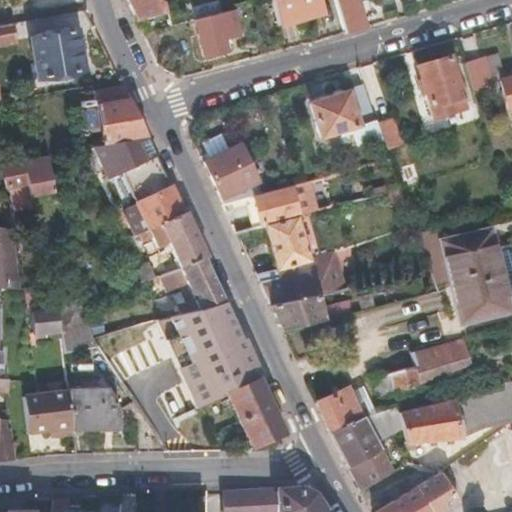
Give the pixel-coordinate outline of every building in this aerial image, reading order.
[(273,0),(278,17),(322,5),(320,0),(273,0)] [(338,0),(341,8),(346,27),(349,26),(368,21),(361,0),(338,0)] [(221,5),(193,12),(202,48),(226,42),(222,26),(235,23),(231,3),(221,5)] [(0,26),(0,46),(14,43),(11,24),(0,26)] [(72,31),(27,40),(33,79),(78,72),(72,31)] [(451,50),(421,59),(433,97),(463,88),(451,50)] [(462,57),(471,84),(490,78),(481,51),(462,57)] [(511,108),(511,70),(502,73),(511,108)] [(375,112),(365,83),(349,87),(359,118),(375,112)] [(319,130),(359,118),(349,87),(348,84),(308,96),(319,130)] [(145,139),(119,88),(94,91),(97,107),(93,109),(101,147),(145,139)] [(377,117),(387,146),(402,140),(391,111),(377,117)] [(194,137),(200,149),(225,137),(220,126),(194,137)] [(155,161),(145,139),(101,147),(89,149),(94,172),(155,161)] [(202,154),(222,196),(251,189),(262,186),(236,139),(202,154)] [(26,185),(28,198),(51,194),(45,159),(1,167),(5,189),(20,187),(26,185)] [(291,179),(262,186),(251,189),(253,196),(248,197),(253,221),(264,218),(298,209),(298,208),(291,179)] [(126,192),(132,204),(153,194),(149,182),(126,192)] [(401,194),(397,183),(387,185),(385,186),(390,199),(401,194)] [(22,199),(28,198),(26,185),(20,187),(22,199)] [(130,236),(142,231),(177,217),(165,188),(153,194),(132,204),(119,210),(130,236)] [(260,277),(270,298),(320,288),(345,283),(335,246),(310,253),(298,209),(264,218),(277,262),(280,272),(260,277)] [(206,257),(182,215),(177,217),(142,231),(146,239),(160,233),(179,267),(203,257),(203,258),(206,257)] [(0,286),(14,288),(6,230),(0,228),(0,286)] [(456,307),(507,296),(492,228),(441,239),(456,307)] [(224,302),(203,258),(203,257),(179,267),(179,268),(158,276),(165,293),(179,288),(184,301),(175,304),(179,313),(198,309),(199,310),(224,302)] [(255,268),(260,277),(280,272),(277,262),(255,268)] [(270,298),(281,323),(311,316),(328,311),(320,288),(270,298)] [(507,296),(456,307),(460,321),(510,310),(507,296)] [(99,351),(91,341),(84,303),(84,302),(57,307),(57,311),(60,336),(62,355),(99,351)] [(244,338),(241,339),(224,302),(199,310),(198,309),(179,313),(155,320),(196,407),(225,394),(258,379),(262,378),(244,338)] [(60,336),(57,311),(31,314),(36,345),(46,345),(45,338),(60,336)] [(123,331),(91,341),(99,351),(131,398),(159,378),(123,331)] [(413,347),(418,362),(428,360),(431,370),(471,361),(466,336),(413,347)] [(389,369),(393,384),(393,385),(423,377),(418,362),(390,369),(389,369)] [(386,369),(374,371),(379,388),(393,384),(389,369),(386,369)] [(284,434),(258,379),(225,394),(252,449),(284,434)] [(510,425),(511,423),(511,381),(501,384),(502,389),(399,412),(400,427),(401,441),(463,438),(462,434),(484,428),(495,417),(509,425),(510,425)] [(329,432),(363,417),(350,390),(318,403),(329,432)] [(71,436),(71,430),(67,397),(66,393),(22,398),(26,433),(47,431),(48,439),(71,436)] [(67,397),(71,430),(116,425),(114,407),(104,393),(67,397)] [(361,491),(393,470),(378,444),(400,427),(399,412),(398,407),(365,416),(363,417),(329,432),(361,491)] [(8,420),(0,418),(0,461),(0,462),(14,459),(8,420)] [(372,507),(375,511),(431,511),(458,497),(439,467),(372,507)] [(299,489),(218,493),(219,511),(322,511),(311,494),(299,489)]
